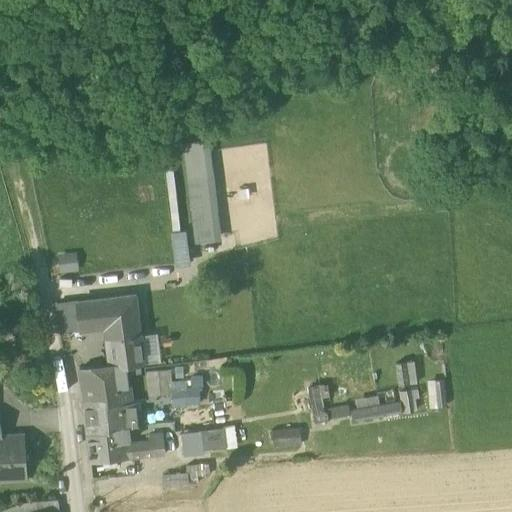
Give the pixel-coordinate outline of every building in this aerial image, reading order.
[(219,239),(209,142),(184,145),(195,242),(219,239)] [(185,230),(171,230),(173,265),(187,264),(185,230)] [(135,295),(59,305),(60,320),(56,321),(60,343),(82,340),(82,330),(107,329),(112,368),(128,367),(144,365),(135,295)] [(112,368),(79,371),(83,400),(105,398),(106,404),(130,402),(128,367),(112,368)] [(202,403),(200,377),(171,379),(170,368),(145,369),(147,395),(169,394),(170,405),(202,403)] [(327,382),(307,383),(309,409),(323,408),(322,397),(328,396),(327,382)] [(400,411),(400,401),(377,402),(377,396),(347,397),(348,413),(400,411)] [(105,398),(83,400),(86,434),(108,431),(108,428),(137,425),(135,402),(130,402),(106,404),(105,398)] [(345,404),(327,406),(329,418),(347,415),(345,404)] [(326,409),(312,409),(312,420),(327,419),(326,409)] [(279,428),(280,445),(301,444),(301,427),(279,428)] [(2,439),(0,429),(0,481),(26,480),(23,437),(2,439)] [(220,451),(220,429),(180,429),(180,451),(220,451)] [(108,431),(86,434),(89,461),(129,458),(128,446),(127,443),(109,443),(108,431)] [(151,443),(128,446),(129,458),(152,456),(151,443)] [(186,463),(210,461),(209,452),(185,455),(186,463)] [(36,511),(58,510),(57,501),(35,502),(36,511)]
